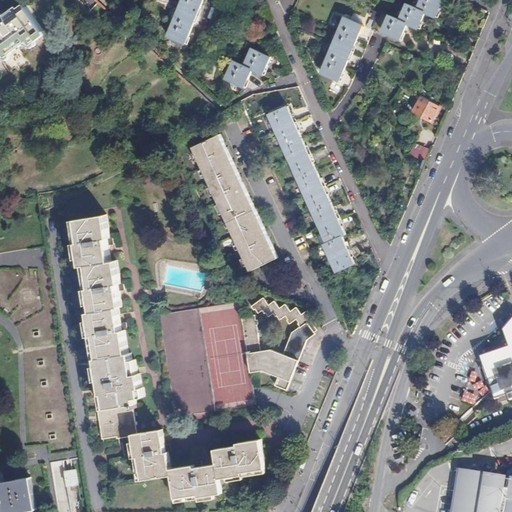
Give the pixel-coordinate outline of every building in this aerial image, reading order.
[(182,0),(169,36),(186,44),(203,0),(182,0)] [(443,1),(442,0),(421,0),(418,8),(407,3),(400,18),(390,14),(383,31),(401,40),(409,23),(420,28),(427,12),(437,16),(443,1)] [(30,41),(43,32),(24,6),(18,11),(16,9),(5,17),(2,12),(0,13),(0,53),(3,51),(5,54),(27,37),(30,41)] [(363,24),(346,17),(322,73),(339,81),(363,24)] [(272,56),(253,48),(245,65),(234,60),(226,78),(245,87),(253,69),(264,73),(272,56)] [(439,105),(420,94),(412,109),(431,121),(439,105)] [(288,105),(270,114),(327,242),(324,244),(337,272),(355,263),(343,235),(346,234),(288,105)] [(221,134),(194,147),(251,269),(279,256),(221,134)] [(126,163),(138,157),(122,141),(113,150),(126,163)] [(409,155),(424,161),(430,148),(415,142),(409,155)] [(107,215),(77,220),(81,243),(77,244),(81,267),(87,266),(91,289),(88,289),(92,313),(89,313),(93,336),(95,336),(99,358),(96,359),(102,394),(104,393),(106,408),(98,409),(102,438),(117,436),(116,428),(135,425),(133,409),(136,408),(135,398),(140,398),(139,388),(141,388),(139,374),(135,375),(132,353),(129,353),(126,331),(128,331),(127,323),(122,324),(120,308),(123,307),(121,291),(124,290),(123,283),(121,283),(117,261),(112,262),(109,246),(115,245),(114,238),(111,238),(107,215)] [(265,298),(250,307),(252,309),(254,309),(257,313),(260,311),(262,315),(263,314),(266,317),(270,315),(272,318),(273,318),(276,321),(281,318),(283,322),(284,325),(291,321),(293,324),(293,325),(295,329),(289,333),(282,354),(271,350),(260,351),(256,326),(257,326),(256,320),(255,321),(254,316),(241,318),(245,345),(249,376),(263,374),(278,379),(275,387),(287,391),(305,340),(313,334),(312,332),(315,330),(309,320),(312,318),(307,311),(301,314),(297,308),(292,312),(286,304),(280,308),(275,301),(270,305),(265,298)] [(493,402),(511,395),(511,320),(503,331),(508,347),(477,357),(490,394),(493,402)] [(511,400),(511,395),(493,402),(494,406),(511,400)] [(162,429),(133,434),(136,457),(138,457),(142,481),(172,476),(176,499),(198,496),(199,498),(222,495),(220,479),(243,476),(242,473),(265,470),(259,439),(238,442),(237,439),(229,441),(230,446),(215,449),(217,463),(201,466),(200,461),(193,462),(193,465),(171,468),(168,452),(171,452),(170,444),(165,445),(162,429)] [(75,483),(72,465),(62,467),(65,484),(75,483)] [(511,511),(511,481),(510,481),(508,490),(502,489),(502,484),(485,482),(486,478),(460,474),(465,490),(462,506),(454,505),(452,511),(511,511)] [(462,506),(465,490),(460,474),(458,474),(454,505),(462,506)] [(0,511),(6,511),(19,510),(19,511),(36,508),(30,477),(14,479),(14,481),(0,483),(0,511)]
